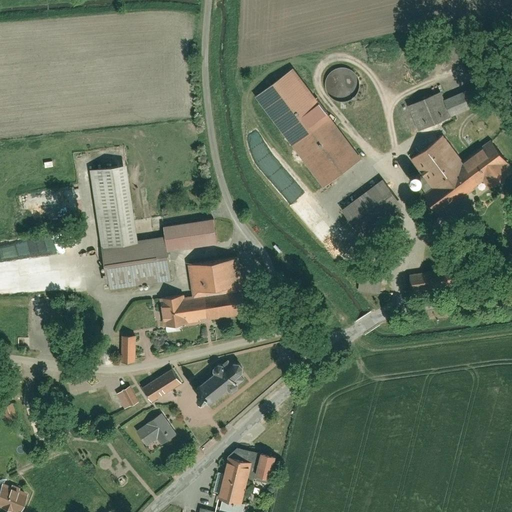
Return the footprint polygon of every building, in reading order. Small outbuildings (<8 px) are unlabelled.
[(354,70),(349,67),(343,66),(337,67),(332,70),(328,74),(326,78),(325,84),(326,89),(329,94),(332,98),(338,100),(344,101),(349,100),(354,97),(358,92),(360,86),(360,80),(358,75),(354,70)] [(293,71),(256,99),(323,186),(360,158),(293,71)] [(441,95),(410,107),(419,130),(450,117),(441,95)] [(424,194),(441,215),(483,182),(489,189),(509,174),(503,167),(508,163),(492,142),(463,165),(444,140),(414,163),(433,187),(424,194)] [(126,166),(91,171),(103,249),(138,244),(126,166)] [(283,186),(296,202),(304,195),(291,180),(283,186)] [(382,181),(341,212),(362,238),(402,208),(382,181)] [(213,221),(165,228),(166,240),(168,253),(216,246),(213,221)] [(166,240),(138,244),(103,249),(109,292),(173,282),(168,253),(166,240)] [(233,260),(189,266),(194,296),(237,290),(233,260)] [(414,290),(457,283),(454,266),(411,274),(414,290)] [(53,286),(70,284),(69,267),(52,269),(53,286)] [(362,274),(359,290),(381,294),(384,278),(362,274)] [(194,296),(160,300),(164,329),(255,317),(251,288),(237,290),(194,296)] [(136,363),(136,336),(122,336),(122,362),(136,363)] [(207,398),(213,405),(247,377),(235,362),(201,389),(207,398)] [(143,389),(152,403),(167,393),(182,383),(173,369),(143,389)] [(139,403),(131,387),(117,394),(125,410),(139,403)] [(12,402),(0,407),(6,420),(18,415),(12,402)] [(177,435),(163,415),(137,433),(148,448),(158,441),(161,446),(177,435)] [(236,511),(239,500),(244,501),(251,475),(260,477),(260,474),(271,477),(276,457),(240,447),(230,456),(226,472),(220,496),(222,496),(220,503),(218,510),(203,507),(201,511),(236,511)] [(18,511),(26,493),(1,483),(0,485),(0,506),(15,511),(18,511)]
